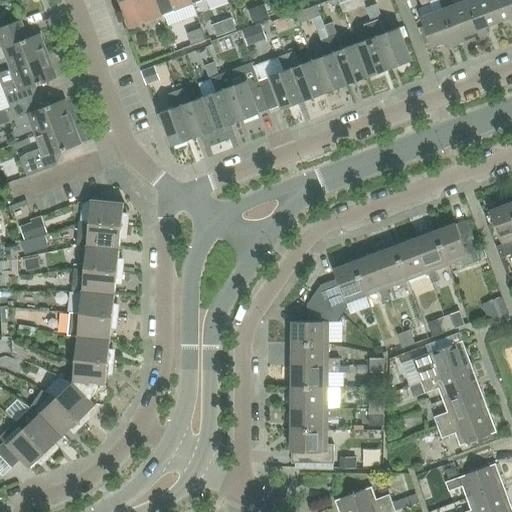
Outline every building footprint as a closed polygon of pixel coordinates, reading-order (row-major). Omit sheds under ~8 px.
[(117,0),(128,28),(160,16),(154,0),(117,0)] [(190,0),(154,0),(160,16),(192,4),(190,0)] [(447,47),(456,44),(439,0),(433,0),(430,1),(429,5),(432,13),(420,18),(431,47),(445,42),(447,47)] [(465,0),(454,5),(452,0),(439,0),(456,44),(465,41),(463,35),(476,30),(465,0)] [(485,27),(499,22),(490,0),(466,0),(465,0),(476,30),(478,36),(488,32),(485,27)] [(511,0),(490,0),(499,22),(511,16),(511,0)] [(371,22),(388,69),(410,61),(398,28),(384,33),(379,19),(371,22)] [(48,56),(39,34),(27,39),(20,20),(0,27),(0,59),(5,57),(10,68),(10,70),(48,56)] [(367,77),(388,69),(371,22),(363,25),(368,39),(355,44),(367,77)] [(367,77),(355,44),(341,49),(336,35),(328,38),(346,85),(367,77)] [(243,42),(247,63),(271,58),(267,37),(243,42)] [(324,93),(346,85),(328,38),(320,41),(325,55),(312,60),(324,93)] [(303,101),(285,54),(280,40),(270,44),(276,58),(277,57),(283,71),(269,76),(269,77),(258,81),(268,109),(279,105),(281,109),(303,101)] [(324,93),(312,60),(298,65),(293,51),(285,54),(303,101),(324,93)] [(10,68),(0,71),(0,83),(6,101),(0,103),(0,110),(0,111),(31,100),(29,94),(35,92),(37,87),(36,85),(56,78),(48,56),(10,70),(10,68)] [(160,81),(153,70),(141,78),(149,89),(160,81)] [(268,109),(258,81),(247,85),(245,81),(231,86),(226,72),(218,75),(236,122),(258,114),(258,113),(268,109)] [(214,130),(236,122),(218,75),(210,78),(216,92),(202,97),(214,130)] [(214,130),(202,97),(189,102),(183,88),(175,91),(193,138),(214,130)] [(171,146),(193,138),(175,91),(168,94),(173,108),(159,113),(171,146)] [(39,103),(33,105),(31,100),(0,111),(4,120),(12,116),(17,128),(30,123),(35,136),(72,122),(64,100),(45,107),(44,106),(39,103)] [(26,177),(56,166),(52,154),(81,144),(72,122),(35,136),(40,149),(26,154),(20,159),(26,177)] [(122,217),(123,203),(91,199),(91,201),(82,204),(80,222),(88,223),(127,227),(128,218),(122,217)] [(501,244),(511,240),(511,209),(510,203),(489,211),(501,244)] [(9,211),(12,224),(28,219),(25,206),(9,211)] [(487,258),(482,245),(476,247),(466,220),(455,224),(434,231),(447,265),(460,260),(463,267),(487,258)] [(78,222),(76,245),(86,246),(86,245),(119,249),(120,234),(126,235),(127,227),(88,223),(80,222),(78,222)] [(15,231),(19,262),(40,259),(35,228),(15,231)] [(434,270),(447,265),(434,231),(414,239),(427,273),(431,284),(439,281),(434,270)] [(406,280),(427,273),(414,239),(394,247),(406,280)] [(117,263),(119,249),(86,245),(86,246),(84,266),(79,266),(79,269),(83,270),(84,268),(122,272),(123,263),(117,263)] [(386,288),(406,280),(394,247),(374,254),(386,288)] [(390,300),(386,288),(374,254),(353,262),(366,295),(379,291),(383,303),(390,300)] [(39,262),(20,265),(21,276),(40,273),(39,262)] [(346,303),(366,295),(353,262),(333,270),(336,279),(320,285),(313,295),(342,314),(347,307),(346,303)] [(73,270),(71,292),(76,292),(81,293),(81,291),(114,294),(115,280),(121,280),(122,272),(84,268),(83,270),(83,271),(73,270)] [(113,308),(114,294),(81,291),(81,293),(79,313),(118,317),(119,309),(113,308)] [(336,322),(342,314),(313,295),(306,305),(306,321),(291,321),(291,344),(327,344),(328,322),(336,322)] [(494,299),(479,303),(485,323),(500,318),(494,299)] [(449,330),(455,328),(464,325),(459,311),(444,317),(449,330)] [(118,317),(79,313),(69,312),(67,335),(77,336),(109,339),(111,325),(117,326),(118,317)] [(431,337),(449,330),(444,317),(427,323),(431,337)] [(407,346),(414,344),(409,330),(402,333),(407,346)] [(402,348),(407,346),(402,333),(397,335),(402,348)] [(108,353),(109,339),(77,336),(75,357),(70,356),(69,360),(74,360),(74,359),(113,363),(114,354),(108,353)] [(462,341),(412,360),(420,383),(471,364),(462,341)] [(327,359),(327,344),(291,344),(291,365),(339,365),(339,359),(327,359)] [(112,371),(113,363),(74,359),(74,360),(73,379),(69,378),(67,380),(70,383),(72,382),(97,385),(105,385),(106,371),(112,371)] [(442,400),(479,386),(471,364),(420,383),(424,393),(438,389),(442,400)] [(327,387),(327,372),(339,372),(339,365),(291,365),(291,387),(327,387)] [(70,383),(56,397),(83,425),(89,419),(85,415),(95,405),(90,400),(97,385),(72,382),(70,383)] [(437,428),(487,409),(479,386),(442,400),(446,412),(433,417),(437,428)] [(326,408),(327,387),(291,387),(291,408),(326,408)] [(51,395),(44,392),(42,390),(29,407),(30,408),(35,411),(38,414),(39,413),(62,437),(72,427),(76,431),(83,425),(56,397),(54,398),(51,395)] [(38,414),(35,411),(30,408),(16,422),(22,429),(23,429),(50,457),(56,451),(52,446),(62,437),(39,413),(38,414)] [(290,430),(326,430),(326,416),(339,417),(339,408),(326,408),(291,408),(290,430)] [(383,425),(383,409),(368,409),(368,425),(383,425)] [(487,409),(437,428),(441,438),(454,434),(459,446),(496,432),(487,409)] [(0,440),(2,443),(0,445),(0,456),(11,468),(20,460),(28,468),(39,458),(43,463),(50,457),(23,429),(22,429),(19,426),(16,422),(0,436),(0,440)] [(326,444),(326,430),(290,430),(290,452),(291,452),(291,463),(333,464),(334,444),(326,444)] [(466,498),(503,485),(495,463),(445,482),(448,492),(461,487),(466,498)] [(490,511),(510,505),(503,485),(466,498),(470,510),(465,511),(490,511)] [(338,511),(367,511),(392,503),(389,494),(375,499),(371,487),(334,501),(338,511)] [(393,511),(395,511),(392,503),(367,511),(393,511)]
